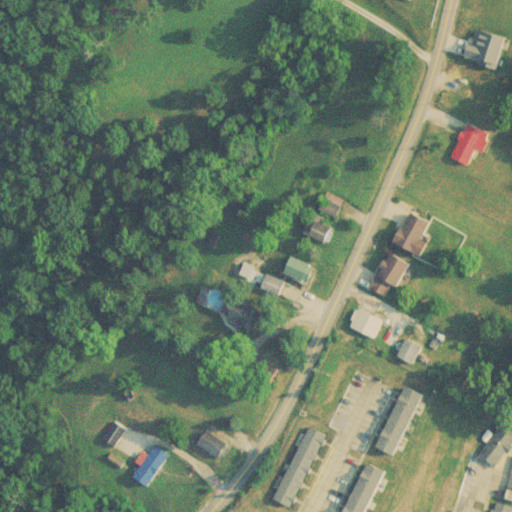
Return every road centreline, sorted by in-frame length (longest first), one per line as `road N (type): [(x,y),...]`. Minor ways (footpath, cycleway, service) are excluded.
road 1 (residential): [(210,511),(251,465),(304,377),(420,126),(457,0)]
road 2 (residential): [(314,511),(378,389)]
